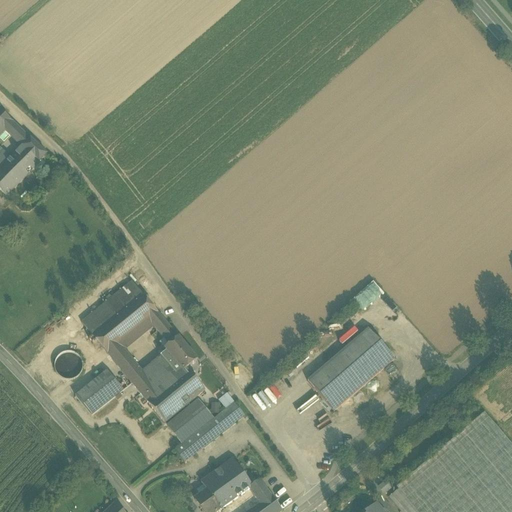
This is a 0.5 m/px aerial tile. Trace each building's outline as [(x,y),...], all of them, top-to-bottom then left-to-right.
[(22,133),(0,112),(0,135),(4,132),(10,137),(14,141),(22,133)] [(10,137),(4,132),(0,135),(0,138),(4,143),(10,137)] [(30,141),(22,133),(14,141),(22,149),(30,141)] [(46,156),(30,141),(22,149),(38,164),(46,156)] [(22,149),(2,169),(1,168),(0,169),(0,171),(16,187),(38,164),(22,149)] [(16,187),(0,171),(0,192),(6,198),(16,187)] [(131,283),(80,324),(91,337),(141,296),(131,283)] [(141,296),(91,337),(112,362),(124,352),(119,346),(147,322),(152,328),(162,321),(141,296)] [(177,340),(162,321),(152,328),(168,347),(177,340)] [(368,331),(308,383),(334,413),(394,361),(368,331)] [(196,362),(177,340),(168,347),(163,351),(165,354),(182,374),(186,370),(196,362)] [(165,354),(155,362),(154,360),(150,363),(151,365),(141,373),(124,352),(112,362),(165,425),(193,402),(175,379),(182,374),(165,354)] [(66,374),(66,379),(79,379),(80,354),(58,354),(57,374),(66,374)] [(205,392),(186,370),(182,374),(175,379),(193,402),(205,392)] [(106,373),(75,398),(90,418),(122,393),(106,373)] [(199,404),(168,429),(180,445),(211,419),(199,404)] [(234,405),(193,438),(203,450),(244,418),(234,405)] [(511,511),(511,446),(484,414),(396,489),(398,491),(415,511),(511,511)] [(193,438),(174,453),(184,465),(203,450),(193,438)] [(204,482),(201,484),(206,492),(207,491),(220,511),(248,491),(251,489),(251,488),(232,462),(210,477),(204,482)] [(207,473),(201,478),(204,482),(210,477),(207,473)] [(260,482),(251,488),(251,489),(248,491),(253,498),(265,489),(260,482)] [(379,486),(382,493),(391,490),(387,482),(379,486)] [(249,511),(281,511),(265,489),(253,498),(258,505),(249,511)] [(218,511),(220,511),(207,491),(206,492),(194,500),(202,511),(218,511)] [(415,511),(398,491),(388,500),(398,511),(415,511)]
